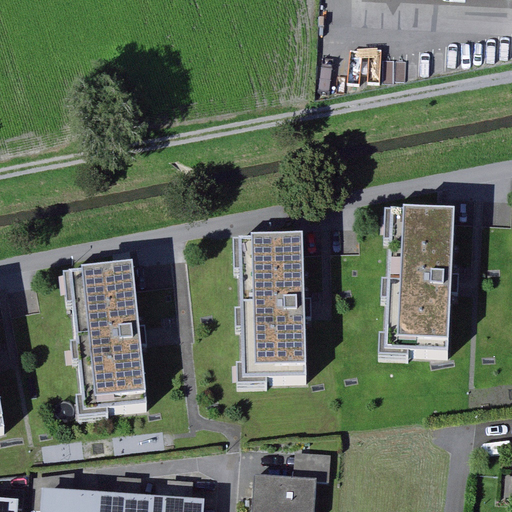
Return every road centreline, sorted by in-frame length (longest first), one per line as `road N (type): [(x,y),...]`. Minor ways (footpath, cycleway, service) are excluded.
road 1 (track): [(511,74),(0,173)]
road 2 (residential): [(511,171),(0,268)]
road 3 (residential): [(228,511),(231,461),(99,476)]
